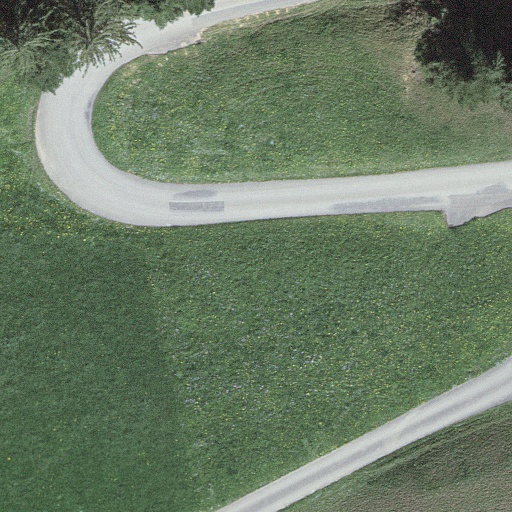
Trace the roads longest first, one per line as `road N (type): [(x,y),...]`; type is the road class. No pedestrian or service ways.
road 1 (residential): [(511,185),(187,208),(107,194),(76,160),(69,133),(72,102),(89,72),(118,49),(255,0)]
road 2 (track): [(511,385),(248,511)]
